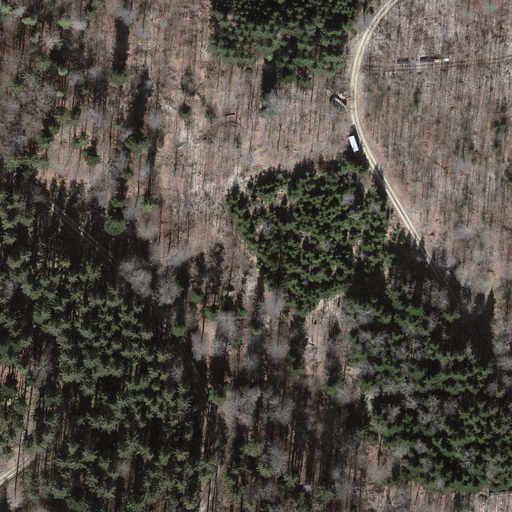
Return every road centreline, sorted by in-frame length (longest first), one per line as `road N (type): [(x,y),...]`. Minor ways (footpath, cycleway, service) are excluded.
road 1 (track): [(0,141),(156,309),(209,394),(223,458),(200,511)]
road 2 (track): [(393,0),(363,44),(357,124),(511,396)]
road 3 (track): [(0,242),(23,297),(64,356),(63,414),(43,448),(0,481)]
